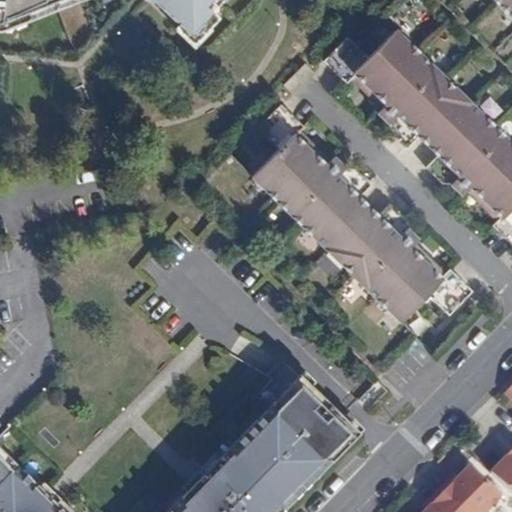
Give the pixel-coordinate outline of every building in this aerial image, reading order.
[(0,0),(0,22),(56,0),(153,0),(192,36),(213,14),(204,6),(209,0),(0,0)] [(511,0),(493,0),(511,18),(511,0)] [(346,37),(323,61),(346,83),(354,74),(385,104),(377,113),(388,124),(388,123),(389,124),(389,131),(389,132),(406,148),(418,136),(437,154),(425,167),(442,183),(450,183),(450,184),(461,195),(470,187),(500,216),(492,225),(511,244),(511,143),(394,29),(367,57),(346,37)] [(370,185),(353,168),(345,169),(345,168),(334,157),(326,165),(295,135),(304,127),(280,105),(257,128),(278,149),(251,177),(400,322),(427,294),(449,315),(472,291),(449,268),(441,277),(410,247),(418,239),(407,228),(406,228),(406,220),(407,220),(389,203),(377,214),(359,197),(370,185)] [(0,511),(280,511),(281,511),(277,508),(329,454),(333,459),(352,439),(348,435),(353,429),(300,377),(276,403),(280,407),(228,461),(224,456),(184,497),(189,501),(177,511),(61,511),(40,492),(36,495),(4,464),(8,461),(0,452),(0,511)] [(276,403),(224,456),(228,461),(280,407),(276,403)] [(348,435),(352,439),(358,433),(353,429),(348,435)] [(511,452),(490,474),(511,494),(511,452)] [(277,508),(281,511),(333,459),(329,454),(277,508)] [(40,492),(8,461),(4,464),(36,495),(40,492)] [(472,470),(445,498),(459,511),(494,511),(504,502),(472,470)] [(184,497),(169,511),(177,511),(189,501),(184,497)] [(459,511),(445,498),(431,511),(459,511)]
